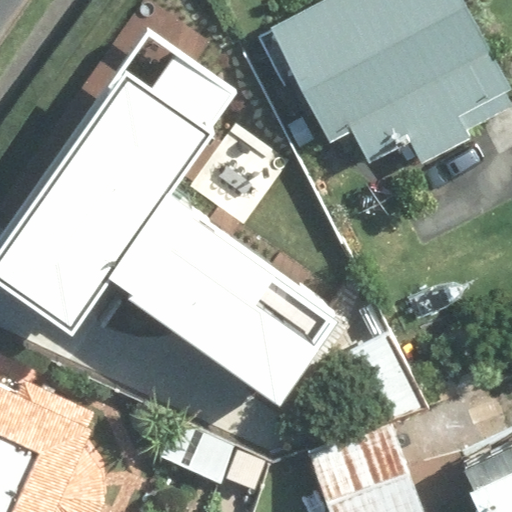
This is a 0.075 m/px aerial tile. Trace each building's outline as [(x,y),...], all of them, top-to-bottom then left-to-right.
[(511,107),(457,0),(303,0),(254,25),(314,145),(338,133),(352,162),(405,136),(414,155),(511,107)] [(99,287),(276,402),(335,313),(156,196),(229,85),(152,34),(0,264),(0,273),(76,323),(99,287)] [(0,511),(30,511),(71,423),(0,390),(0,511)] [(417,511),(379,416),(299,448),(325,511),(417,511)] [(467,511),(511,511),(511,428),(443,460),(467,511)]
